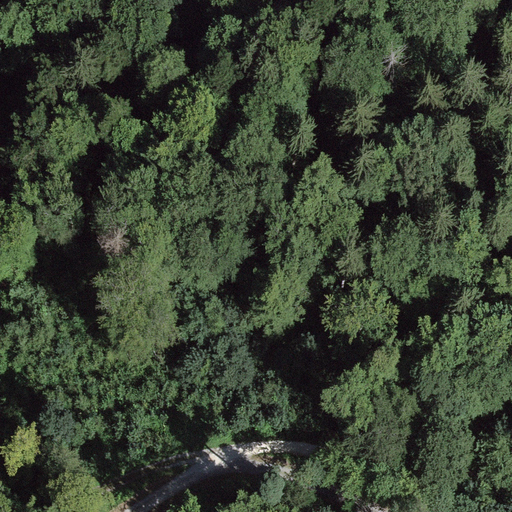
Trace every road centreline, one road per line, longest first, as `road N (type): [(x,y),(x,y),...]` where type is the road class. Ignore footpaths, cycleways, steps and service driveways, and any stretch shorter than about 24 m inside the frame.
road 1 (track): [(223,460),(287,443),(383,463),(476,511)]
road 2 (track): [(368,511),(309,469),(223,460),(137,511)]
road 3 (track): [(199,0),(139,7),(0,78)]
road 4 (track): [(223,460),(162,459),(50,511)]
